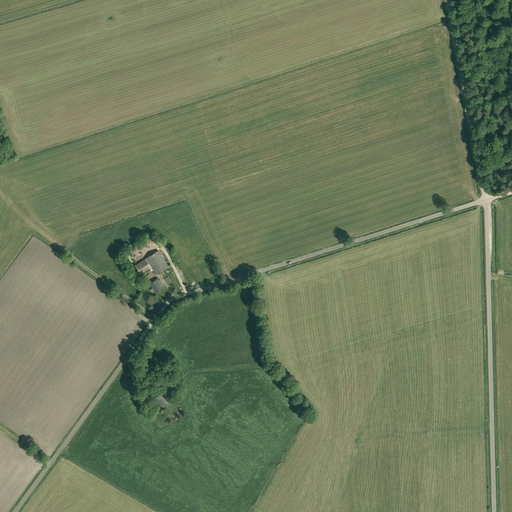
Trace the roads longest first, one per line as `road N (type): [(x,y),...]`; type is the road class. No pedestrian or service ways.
road 1 (unclassified): [(15,511),(166,303),(485,199)]
road 2 (unclassified): [(493,511),(485,199)]
road 3 (track): [(447,0),(485,199),(511,191)]
